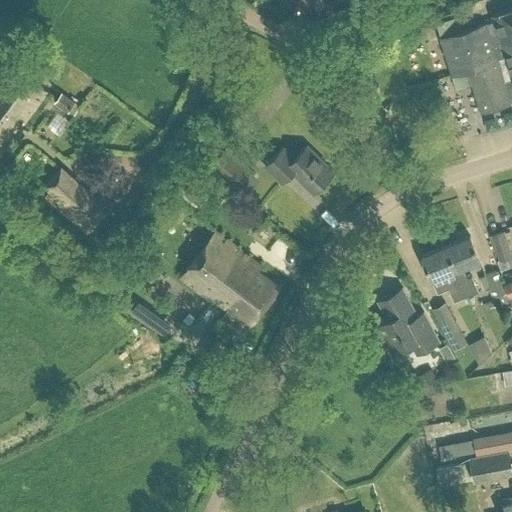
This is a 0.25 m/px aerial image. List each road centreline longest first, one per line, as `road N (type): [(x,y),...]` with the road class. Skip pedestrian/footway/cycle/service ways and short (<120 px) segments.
road 1 (tertiary): [(211,511),(346,241),(406,189)]
road 2 (residential): [(406,189),(344,88),(307,53),(223,0)]
